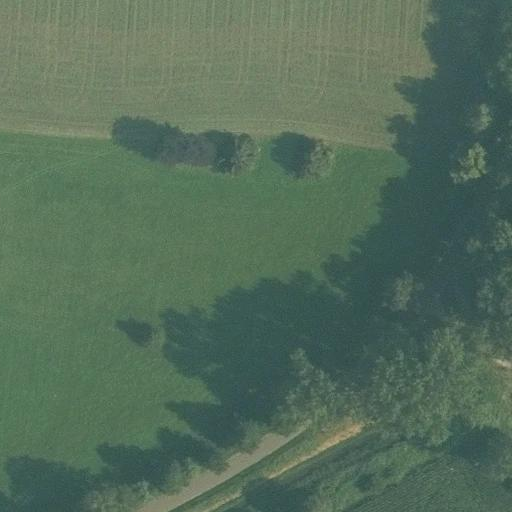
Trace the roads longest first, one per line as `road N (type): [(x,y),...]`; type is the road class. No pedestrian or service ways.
road 1 (unclassified): [(153,511),(300,435),(360,380),(424,293),(511,131)]
road 2 (track): [(511,374),(250,511)]
road 3 (track): [(424,293),(511,377)]
